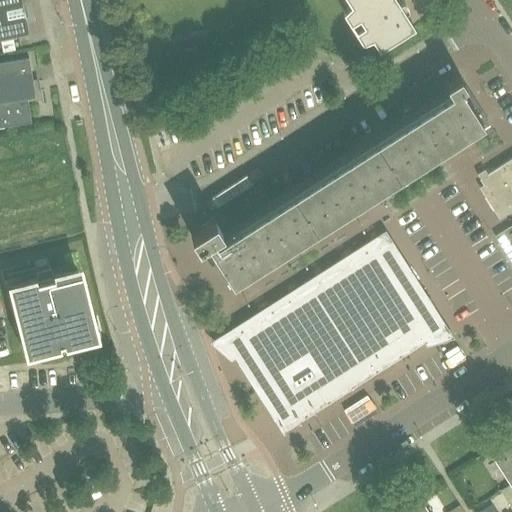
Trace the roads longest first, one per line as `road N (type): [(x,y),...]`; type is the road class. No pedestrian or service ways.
road 1 (residential): [(129,216),(222,190),(488,20)]
road 2 (unclassified): [(511,360),(286,499)]
road 3 (primary): [(129,216),(79,0)]
road 4 (primary): [(254,511),(186,367),(164,348)]
road 5 (unclassified): [(166,391),(0,405)]
road 6 (primary): [(164,348),(129,216)]
road 7 (primary): [(166,391),(215,511)]
